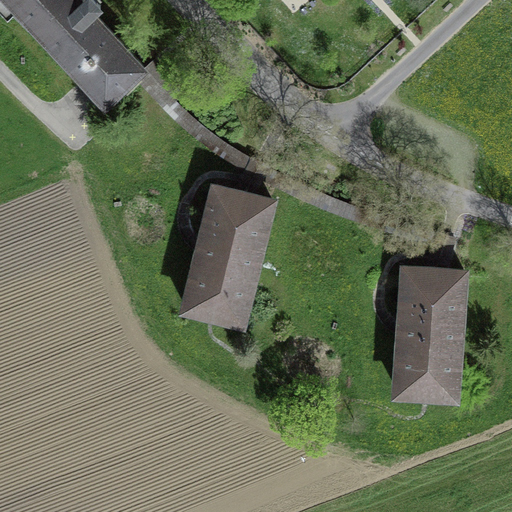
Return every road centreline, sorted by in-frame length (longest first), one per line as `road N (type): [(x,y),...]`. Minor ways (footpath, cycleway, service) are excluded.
road 1 (unclassified): [(485,0),(332,135)]
road 2 (unclassified): [(332,135),(185,0)]
road 3 (unclassified): [(332,135),(420,186),(511,217)]
